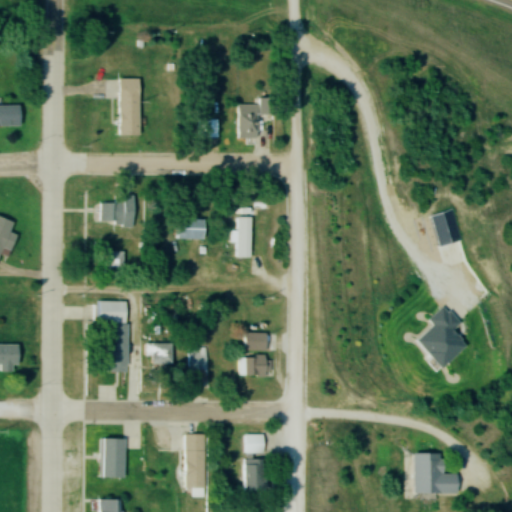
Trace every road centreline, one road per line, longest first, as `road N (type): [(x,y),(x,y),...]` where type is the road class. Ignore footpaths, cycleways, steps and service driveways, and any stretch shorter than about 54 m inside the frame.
road 1 (residential): [(291,511),(294,174),(286,0)]
road 2 (residential): [(49,511),(52,0)]
road 3 (residential): [(293,419),(50,416)]
road 4 (residential): [(294,174),(52,171)]
